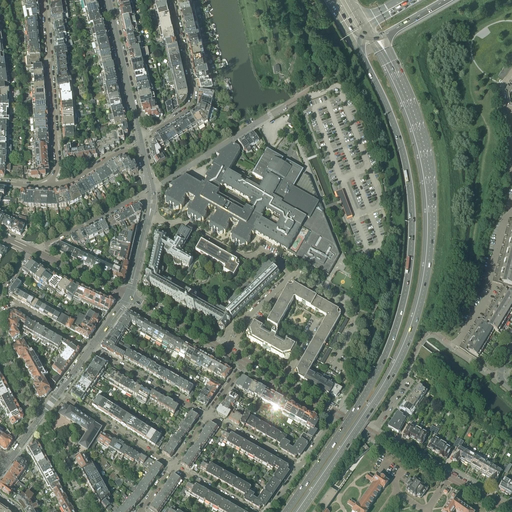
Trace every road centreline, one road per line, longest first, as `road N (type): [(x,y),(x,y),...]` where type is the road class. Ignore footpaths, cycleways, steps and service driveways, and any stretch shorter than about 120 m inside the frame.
road 1 (primary): [(300,511),(389,379),(425,277),(426,172),(401,91),(371,39)]
road 2 (primary): [(353,43),(405,162),(407,280),(377,370),(285,511)]
road 3 (residential): [(344,369),(334,362),(356,322),(354,310),(296,274),(231,326),(220,348)]
road 4 (residential): [(511,207),(489,295),(454,347),(499,375)]
road 5 (residential): [(42,0),(55,114),(49,186)]
road 6 (residential): [(172,0),(193,95),(187,109),(139,139)]
road 7 (residential): [(139,139),(107,0)]
road 8 (residential): [(29,250),(151,190)]
road 9 (residential): [(207,415),(89,350)]
road 10 (residential): [(58,394),(171,466)]
road 11 (residential): [(259,120),(151,190)]
